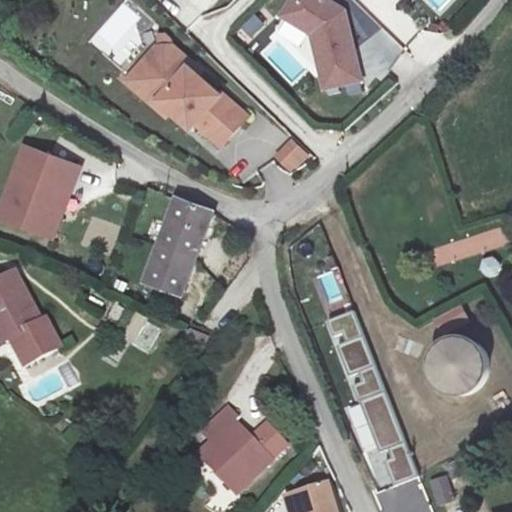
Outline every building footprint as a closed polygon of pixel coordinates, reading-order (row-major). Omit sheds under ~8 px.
[(341,20),(308,0),(293,0),(280,22),(309,41),(322,94),(357,87),(341,20)] [(151,68),(154,50),(122,85),(157,116),(161,111),(135,88),(136,86),(151,68)] [(170,52),(154,50),(151,68),(136,86),(135,88),(161,111),(189,136),(193,130),(218,152),(244,123),(215,97),(213,99),(195,83),(186,75),(190,70),(170,52)] [(199,78),(190,70),(186,75),(195,83),(199,78)] [(270,157),(293,179),(315,156),(278,121),(274,126),(259,112),(238,134),(244,139),(233,151),(255,172),(270,157)] [(22,142),(0,201),(0,220),(56,241),(84,165),(22,142)] [(140,286),(181,298),(211,217),(169,201),(140,286)] [(511,242),(511,222),(438,248),(444,266),(511,242)] [(94,242),(111,245),(114,227),(97,224),(94,242)] [(0,287),(0,352),(3,357),(8,354),(24,380),(57,359),(39,330),(33,334),(2,286),(0,287)] [(359,428),(382,490),(418,476),(354,309),(327,319),(367,424),(359,428)] [(189,331),(185,343),(204,350),(208,337),(189,331)] [(470,337),(454,339),(439,347),(433,364),(437,382),(451,393),(467,394),(482,387),(492,367),(486,347),(470,337)] [(272,469),(223,420),(204,437),(214,447),(201,460),(240,500),(272,469)] [(429,479),(435,507),(456,503),(450,475),(429,479)] [(290,498),(293,511),(336,511),(328,488),(290,498)]
